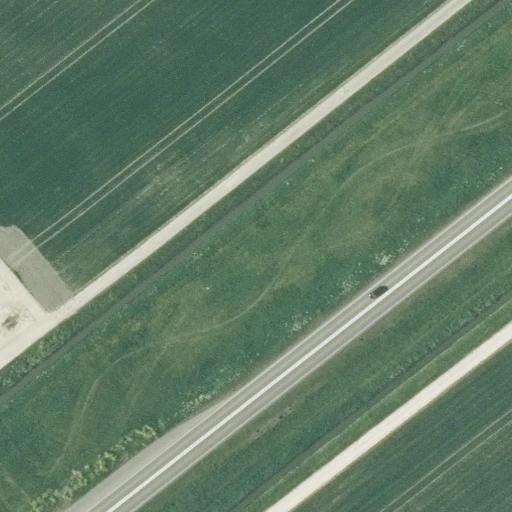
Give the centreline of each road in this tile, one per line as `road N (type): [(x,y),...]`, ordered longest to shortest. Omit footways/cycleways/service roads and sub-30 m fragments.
road 1 (trunk): [(100,511),(511,190)]
road 2 (unclassified): [(279,511),(511,331)]
